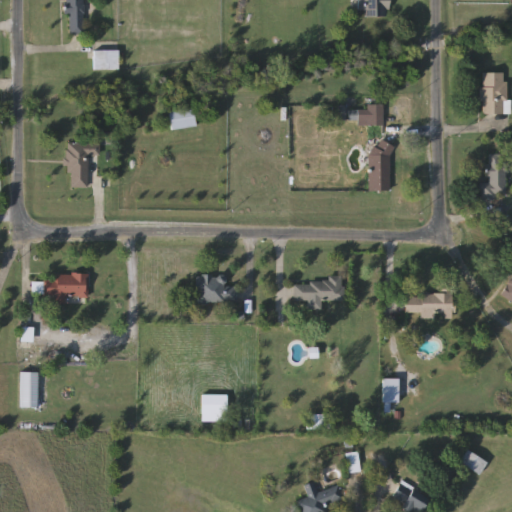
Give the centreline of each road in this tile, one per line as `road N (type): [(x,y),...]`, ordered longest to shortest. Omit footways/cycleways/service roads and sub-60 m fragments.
road 1 (residential): [(15,235),(427,233),(436,209),(434,0)]
road 2 (residential): [(17,0),(15,235)]
